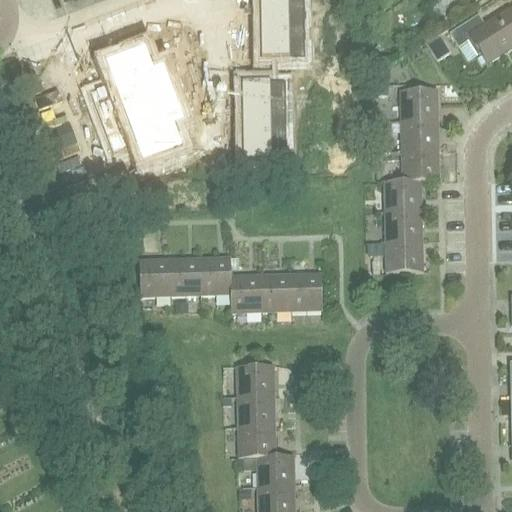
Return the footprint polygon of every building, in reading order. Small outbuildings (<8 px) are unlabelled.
[(302,0),(259,0),(259,12),(303,11),(302,0)] [(303,11),(259,12),(260,37),(304,36),(303,11)] [(478,18),(449,36),(458,51),(471,43),(480,57),(487,67),(511,51),(511,16),(509,12),(484,28),(478,18)] [(334,23),(325,23),(325,36),(334,36),(334,23)] [(136,52),(149,53),(151,34),(138,33),(136,52)] [(260,63),(304,63),(304,36),(260,37),(260,63)] [(325,48),(334,48),(334,36),(325,36),(325,48)] [(436,64),(450,55),(439,37),(425,46),(436,64)] [(111,88),(90,96),(113,158),(134,150),(141,169),(182,154),(174,132),(184,128),(163,72),(153,76),(144,54),(104,69),(111,88)] [(285,86),(241,86),(241,113),(285,112),(285,86)] [(400,126),(437,125),(436,95),(399,96),(400,126)] [(315,111),(315,99),(307,99),(307,111),(315,111)] [(285,112),(241,113),(242,138),(286,137),(285,112)] [(315,137),(315,125),(307,125),(308,137),(315,137)] [(400,156),(438,156),(437,125),(400,126),(400,156)] [(242,164),(286,163),(286,137),(242,138),(242,164)] [(316,149),(315,137),(308,137),(308,149),(316,149)] [(401,186),(420,186),(438,186),(438,156),(400,156),(401,186)] [(383,217),(421,216),(420,186),(401,186),(382,187),(383,217)] [(384,247),(421,246),(421,216),(383,217),(384,247)] [(421,246),(384,247),(385,278),(422,277),(421,246)] [(199,263),(169,264),(169,300),(186,300),(200,300),(199,263)] [(230,299),(229,281),(229,263),(199,263),(200,300),(230,299)] [(138,301),(169,300),(169,264),(138,264),(138,301)] [(261,317),(291,316),(290,279),(260,280),(261,317)] [(290,279),(291,316),(322,316),(321,279),(290,279)] [(230,317),(261,317),(260,280),(229,281),(230,299),(230,317)] [(236,403),(274,402),(273,371),(235,372),(236,403)] [(236,432),(274,432),(274,402),(236,403),(236,432)] [(236,462),(275,462),(274,432),(236,432),(236,462)] [(256,492),(294,492),(293,462),(275,462),(236,462),(236,464),(256,463),(256,492)] [(256,511),(293,511),(294,492),(256,492),(256,511)]
